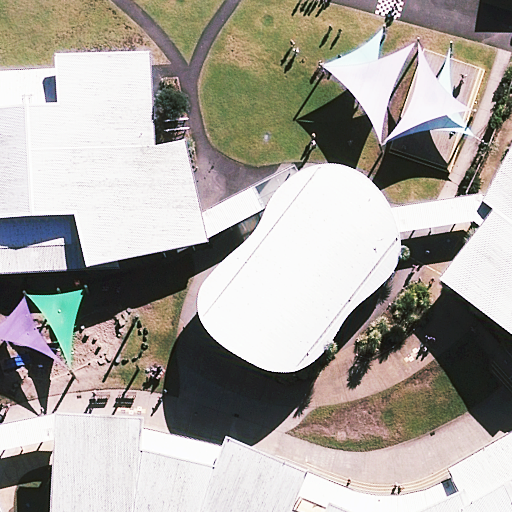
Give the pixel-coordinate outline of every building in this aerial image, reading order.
[(429,75),(414,45),(416,67),(411,95),(400,119),(381,144),(405,131),(436,119),(468,113),(447,97),(429,75)] [(320,67),(322,70),(339,84),(355,100),(370,126),(378,142),(382,113),(392,83),(404,60),(412,46),(398,54),(373,64),(340,67),(320,67)] [(447,64),(447,51),(441,72),(438,82),(422,106),(391,140),(410,137),(435,132),(462,134),(472,139),(463,123),(459,117),(452,99),(449,81),(447,64)] [(4,58),(0,58),(0,270),(98,267),(215,243),(214,239),(209,213),(194,139),(164,147),(160,52),(64,55),(65,67),(5,71),(4,58)] [(511,159),(492,198),(490,201),(500,210),(485,230),(446,278),(511,328),(511,159)] [(303,175),(290,184),(279,197),(272,210),(269,221),(264,229),(255,242),(239,255),(222,269),(209,289),(205,301),(208,312),(213,325),(230,343),(261,365),(278,371),(291,373),(302,373),(314,369),(327,359),(336,347),(349,326),(360,311),(378,295),(394,279),(403,265),(409,249),(408,235),(408,233),(402,210),(401,209),(393,196),(384,184),(369,172),(355,167),(334,164),(318,168),(303,175)] [(214,239),(271,209),(258,187),(209,213),(214,239)] [(490,201),(492,198),(487,195),(401,209),(402,210),(408,233),(408,235),(477,223),(485,230),(500,210),(490,201)] [(31,297),(32,298),(42,307),(50,316),(60,335),(66,348),(75,361),(77,340),(80,323),(88,299),(93,287),(76,294),(44,296),(29,295),(31,297)] [(40,323),(31,297),(22,310),(5,327),(0,329),(0,338),(3,340),(29,346),(51,355),(66,364),(54,346),(40,323)] [(62,436),(63,413),(0,426),(0,453),(52,442),(52,436),(62,436)] [(153,417),(63,413),(62,436),(58,511),(303,511),(298,510),(303,496),(312,472),(232,438),(228,448),(221,465),(148,450),(151,431),(153,417)] [(221,465),(228,448),(151,431),(148,450),(221,465)] [(511,511),(511,433),(455,466),(460,478),(466,492),(421,511),(356,511),(336,504),(333,510),(331,511),(511,511)] [(312,472),(303,496),(333,510),(336,504),(356,511),(421,511),(466,492),(460,478),(445,485),(421,493),(391,497),(367,494),(341,485),(312,472)] [(0,511),(10,511),(8,506),(0,485),(0,511)]
